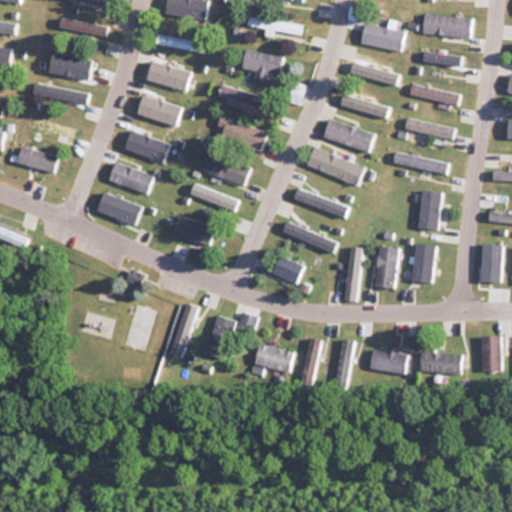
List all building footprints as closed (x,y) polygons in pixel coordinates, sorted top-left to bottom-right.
[(474,40),(476,20),(427,15),(425,34),(474,40)] [(305,26),(253,17),(251,28),(304,36),(305,26)] [(0,31),(15,33),(16,22),(0,20),(0,31)] [(62,30),(110,38),(111,28),(63,20),(62,30)] [(408,33),(368,24),(364,44),(404,53),(408,33)] [(160,46),(207,55),(209,45),(162,36),(160,46)] [(259,77),(283,82),(288,58),(249,51),(245,69),(260,72),(259,77)] [(150,82),(197,90),(199,80),(152,72),(150,82)] [(231,100),(230,103),(274,116),(279,102),(224,85),(221,97),(231,100)] [(462,106),(464,96),(414,85),(412,95),(462,106)] [(43,96),(92,104),(94,94),(45,86),(43,96)] [(266,152),(272,133),(224,117),(217,136),(266,152)] [(32,129),(79,141),(81,131),(35,118),(32,129)] [(407,131),(457,140),(458,129),(409,120),(407,131)] [(374,153),(379,134),(332,121),(327,139),(374,153)] [(57,173),(61,157),(25,147),(20,164),(57,173)] [(310,168),(362,186),(369,167),(317,149),(310,168)] [(447,174),(449,163),(395,150),(393,161),(447,174)] [(206,172),(249,187),(255,168),(213,153),(206,172)] [(158,178),(119,162),(111,181),(151,196),(158,178)] [(511,183),(511,174),(494,174),(494,183),(511,183)] [(239,198),(194,185),(191,197),(236,210),(239,198)] [(295,198),(345,217),(349,207),(299,188),(295,198)] [(418,226),(437,229),(443,192),(423,189),(418,226)] [(136,225),(143,206),(105,192),(98,210),(136,225)] [(490,223),(511,225),(511,215),(491,213),(490,223)] [(216,226),(179,215),(174,234),(210,245),(216,226)] [(334,253),(339,243),(287,222),(282,233),(334,253)] [(30,239),(0,227),(0,238),(27,249),(30,239)] [(435,245),(415,243),(412,280),(432,282),(435,245)] [(502,244),(482,244),(481,281),(501,282),(502,244)] [(344,300),(356,301),(363,247),(351,246),(344,300)] [(377,288),(398,290),(401,249),(380,247),(377,288)] [(299,286),(308,268),(284,257),(276,276),(299,286)] [(200,307),(190,303),(171,353),(182,357),(200,307)] [(242,328),(255,332),(259,319),(246,315),(242,328)] [(208,355),(227,360),(239,322),(219,317),(208,355)] [(504,373),(504,338),(483,338),(483,373),(504,373)] [(300,392),(313,395),(324,341),(311,339),(300,392)] [(355,342),(342,340),(335,393),(348,395),(355,342)] [(291,374),(297,354),(262,345),(256,365),(291,374)] [(407,375),(410,355),(374,351),(372,370),(407,375)] [(464,375),(464,355),(423,354),(422,373),(464,375)]
